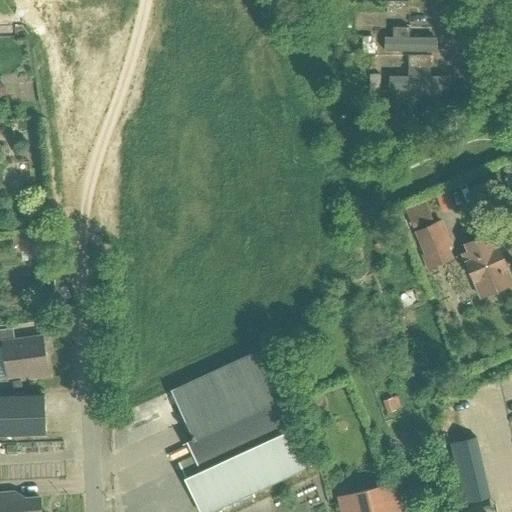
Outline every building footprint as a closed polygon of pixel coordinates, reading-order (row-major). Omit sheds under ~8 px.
[(386,3),(386,13),(410,13),(410,3),(386,3)] [(386,50),(441,51),(441,38),(423,38),(423,28),(397,27),(397,38),(386,37),(386,50)] [(362,53),(376,53),(376,37),(362,36),(362,53)] [(408,77),(389,77),(389,92),(451,93),(451,77),(432,77),(432,58),(408,58),(408,77)] [(389,118),(394,131),(418,123),(413,109),(389,118)] [(406,207),(411,220),(428,213),(423,200),(406,207)] [(413,231),(423,254),(420,255),(426,270),(453,258),(447,246),(451,244),(439,219),(413,231)] [(14,237),(16,254),(45,251),(43,234),(14,237)] [(462,254),(481,298),(509,286),(502,270),(508,268),(500,248),(494,250),(487,235),(465,244),(468,251),(462,254)] [(15,339),(13,327),(0,328),(0,346),(4,346),(8,377),(29,374),(29,377),(48,374),(43,335),(15,339)] [(263,348),(171,390),(172,392),(194,439),(188,441),(186,441),(194,456),(179,463),(201,511),(211,511),(310,465),(292,429),(278,398),(283,395),(284,398),(286,397),(263,348)] [(45,394),(0,396),(0,435),(46,433),(45,394)] [(466,503),(493,497),(481,444),(479,437),(462,440),(452,443),(454,454),(466,503)] [(399,511),(392,483),(337,497),(340,511),(399,511)] [(16,492),(0,493),(0,511),(41,511),(40,497),(26,499),(16,492)]
